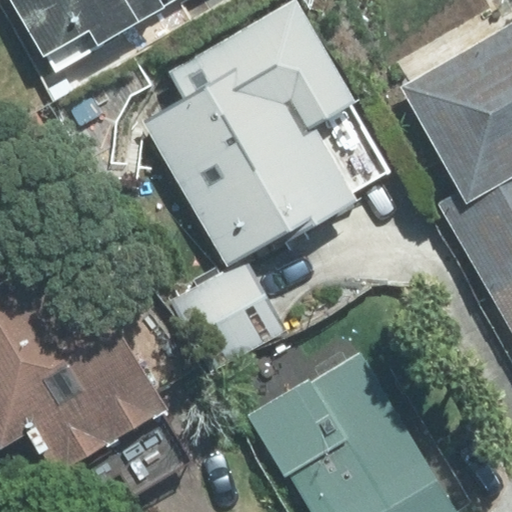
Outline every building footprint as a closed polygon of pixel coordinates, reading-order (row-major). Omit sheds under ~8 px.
[(19,0),(59,66),(120,30),(114,23),(134,11),(141,20),(173,0),(19,0)] [(494,290),(511,279),(511,22),(400,87),(463,195),(445,206),(494,290)] [(264,51),(251,29),(180,70),(193,92),(149,118),(234,263),(326,209),(331,217),(368,196),(278,42),(264,51)] [(46,419),(73,464),(192,394),(133,294),(99,312),(60,246),(0,281),(0,404),(19,437),(46,419)] [(511,279),(494,290),(511,319),(511,279)] [(319,371),(257,408),(318,511),(466,511),(369,347),(321,374),(319,371)]
